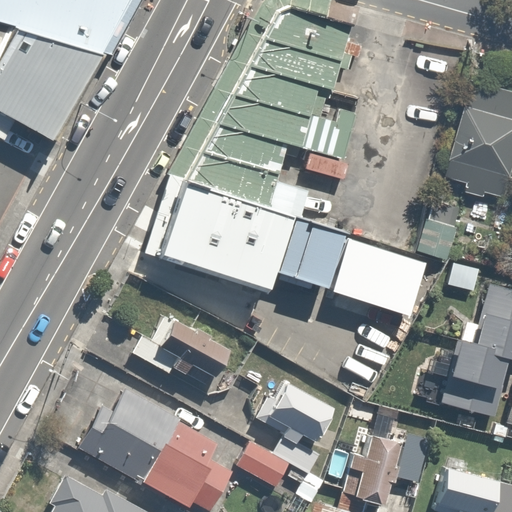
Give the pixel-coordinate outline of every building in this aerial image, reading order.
[(0,0),(0,21),(19,27),(104,54),(134,0),(0,0)] [(276,11),(246,65),(329,89),(334,90),(353,24),(289,5),(276,11)] [(0,59),(19,27),(0,21),(0,59)] [(53,141),(104,54),(19,27),(0,59),(0,111),(14,119),(53,141)] [(246,65),(213,122),(287,143),(345,159),(358,111),(338,106),(334,120),(321,116),(329,89),(246,65)] [(441,181),(511,196),(511,82),(465,73),(441,181)] [(0,137),(4,140),(14,119),(0,111),(0,137)] [(213,122),(184,179),(269,209),(287,143),(213,122)] [(269,209),(184,179),(159,259),(271,293),(279,273),(279,272),(295,218),(269,209)] [(347,233),(295,218),(279,272),(279,273),(330,289),(347,233)] [(427,263),(349,239),(334,292),(410,317),(427,263)] [(511,382),(500,424),(511,426),(511,266),(482,260),(464,335),(447,331),(431,400),(492,415),(501,379),(511,382)] [(230,343),(152,311),(133,356),(210,389),(230,343)] [(338,396),(275,372),(260,413),(323,436),(338,396)] [(230,466),(208,454),(218,434),(120,381),(105,408),(95,403),(73,445),(181,503),(185,496),(208,508),(230,466)] [(383,507),(400,439),(358,429),(342,497),(383,507)] [(289,460),(245,434),(230,461),(273,487),(289,460)] [(463,511),(511,511),(511,484),(437,465),(427,503),(463,511)] [(134,511),(61,475),(42,511),(134,511)] [(362,511),(363,509),(312,499),(309,511),(362,511)]
